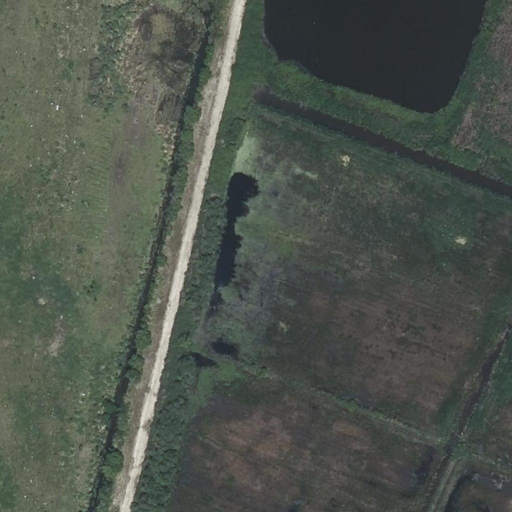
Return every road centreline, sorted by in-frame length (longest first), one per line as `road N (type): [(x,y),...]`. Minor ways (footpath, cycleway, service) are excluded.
road 1 (track): [(123,511),(241,0)]
road 2 (track): [(33,323),(28,439),(35,511)]
